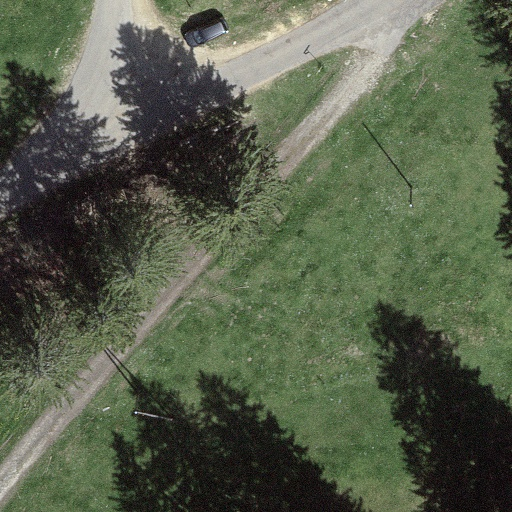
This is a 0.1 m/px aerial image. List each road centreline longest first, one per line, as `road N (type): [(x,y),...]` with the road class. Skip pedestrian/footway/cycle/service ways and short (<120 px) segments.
road 1 (track): [(0,484),(365,69),(382,38),(382,0)]
road 2 (unclassified): [(106,140),(377,0)]
road 3 (unclassified): [(106,140),(115,0)]
road 4 (unclassified): [(0,197),(106,140)]
